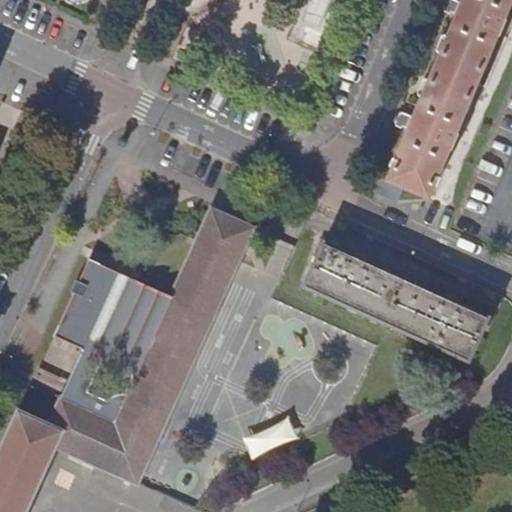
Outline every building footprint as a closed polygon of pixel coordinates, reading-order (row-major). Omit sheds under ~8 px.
[(346,0),(308,0),(300,20),(332,34),(346,0)] [(402,188),(428,199),(434,185),(435,185),(442,169),(442,168),(450,149),(451,149),(457,133),(456,132),(464,114),(465,114),(473,97),(472,97),(483,70),(484,71),(491,53),(490,53),(498,34),(499,35),(505,19),(504,18),(511,0),(460,0),(460,1),(457,0),(448,0),(445,7),(449,13),(454,15),(446,34),(445,34),(438,51),(439,51),(428,78),(426,78),(419,95),(420,96),(412,116),(406,114),(400,115),(397,122),(399,127),(406,130),(398,149),(396,149),(389,166),(391,167),(384,181),(402,188)] [(42,146),(44,141),(26,133),(33,114),(29,113),(19,137),(42,146)] [(52,122),(33,114),(26,133),(44,141),(52,122)] [(402,188),(384,181),(379,194),(397,201),(402,188)] [(54,335),(81,348),(60,397),(48,424),(54,446),(137,483),(166,420),(227,285),(254,227),(232,217),(212,208),(171,295),(90,257),(54,335)] [(481,317),(317,245),(314,252),(298,288),(462,360),(481,317)] [(0,511),(23,511),(54,446),(48,424),(18,411),(0,451),(0,511)]
